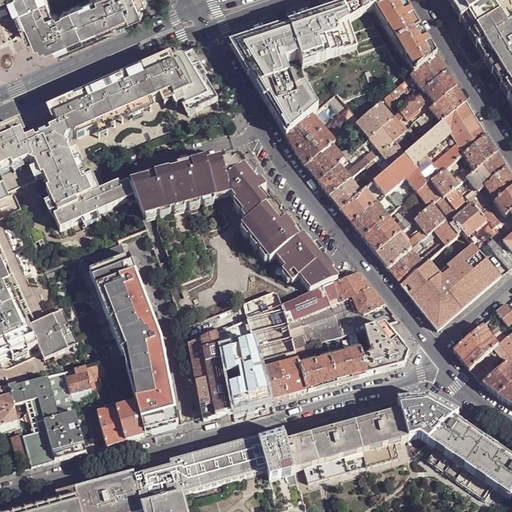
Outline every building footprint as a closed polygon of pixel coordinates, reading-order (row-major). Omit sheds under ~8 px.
[(12,0),(29,40),(34,37),(36,45),(39,43),(43,41),(46,46),(46,48),(54,44),(57,51),(143,12),(140,5),(147,1),(146,0),(12,0)] [(374,12),(374,11),(375,11),(378,10),(401,2),(400,0),(376,0),(371,2),(336,14),(315,21),(293,28),(255,41),(233,49),(242,65),(247,72),(256,88),(266,104),(274,116),(280,127),(287,139),(313,117),(316,113),(306,103),(311,99),(305,90),(298,92),(293,79),(290,80),(285,66),(300,61),(302,66),(315,61),(317,66),(345,56),(342,50),(356,46),(353,36),(368,16),(374,12)] [(445,0),(460,23),(464,20),(472,33),(511,98),(511,34),(509,29),(506,30),(498,17),(492,5),(505,0),(445,0)] [(401,2),(378,10),(383,18),(403,2),(401,2)] [(398,43),(420,29),(403,2),(383,18),(382,19),(392,36),(393,35),(398,43)] [(503,14),(498,17),(506,30),(509,29),(511,28),(503,14)] [(416,74),(437,57),(420,29),(398,43),(402,51),(401,51),(411,67),(412,66),(416,74)] [(468,36),(508,101),(511,98),(472,33),(468,36)] [(356,46),(342,50),(345,56),(358,51),(356,46)] [(425,94),(448,74),(437,57),(416,74),(414,76),(411,79),(424,94),(425,94)] [(58,130),(61,136),(77,142),(96,133),(99,140),(108,135),(106,132),(152,111),(149,105),(162,100),(165,106),(174,102),(177,108),(183,106),(189,117),(219,103),(192,59),(187,62),(185,61),(182,59),(178,59),(170,62),(170,60),(50,113),(54,121),(58,130)] [(315,61),(302,66),(304,70),(317,66),(315,61)] [(436,107),(457,89),(448,74),(425,94),(432,102),(436,107)] [(401,87),(409,96),(414,92),(406,83),(401,87)] [(401,87),(385,101),(393,111),(410,97),(409,96),(401,87)] [(443,124),(466,104),(457,89),(436,107),(431,112),(430,112),(441,126),(443,124)] [(332,100),(343,113),(348,109),(337,96),(332,100)] [(400,115),(404,120),(407,123),(424,109),(425,105),(421,100),(420,98),(400,115)] [(311,99),(306,103),(316,113),(318,112),(311,99)] [(426,107),(431,112),(436,107),(432,102),(426,107)] [(370,141),(382,129),(394,119),(381,104),(359,122),(357,125),(370,141)] [(458,148),(463,157),(480,143),(476,137),(482,132),(471,112),(466,104),(443,124),(450,136),(458,148)] [(354,127),(357,125),(359,122),(348,109),(343,113),(354,127)] [(422,136),(425,139),(433,132),(441,126),(430,112),(414,126),(422,136)] [(395,119),(400,124),(404,120),(400,115),(398,117),(395,119)] [(313,117),(287,139),(296,154),(324,130),(313,117)] [(382,129),(394,143),(402,136),(406,132),(402,128),(399,131),(396,127),(400,124),(395,119),(394,119),(382,129)] [(415,148),(425,159),(450,136),(443,124),(441,126),(433,132),(425,139),(415,148)] [(47,186),(83,173),(76,157),(71,159),(61,136),(58,130),(49,133),(50,137),(36,143),(35,140),(26,143),(23,136),(24,135),(20,127),(0,135),(0,200),(9,198),(7,193),(43,178),(47,186)] [(381,155),(394,143),(382,129),(370,141),(381,155)] [(296,154),(306,168),(332,146),(335,144),(324,130),(296,154)] [(480,143),(486,138),(482,132),(476,137),(480,143)] [(346,134),(340,139),(344,144),(350,139),(348,136),(346,134)] [(394,143),(405,157),(413,150),(402,136),(394,143)] [(474,174),(497,155),(486,138),(480,143),(463,157),(474,174)] [(357,151),(362,147),(359,143),(353,147),(357,151)] [(395,166),(405,158),(405,157),(394,143),(381,155),(392,169),(395,166)] [(306,168),(319,184),(339,167),(341,165),(345,161),(340,155),(332,146),(306,168)] [(416,171),(427,185),(430,183),(431,184),(440,177),(433,169),(425,159),(415,148),(413,150),(405,157),(405,158),(416,171)] [(433,169),(440,177),(445,173),(453,166),(455,164),(463,157),(458,148),(445,159),(433,169)] [(340,155),(345,161),(353,154),(348,149),(340,155)] [(348,174),(352,179),(365,168),(370,174),(379,166),(374,160),(377,158),(372,153),(348,174)] [(386,174),(392,169),(381,155),(377,158),(374,160),(379,166),(381,168),(386,174)] [(480,192),(486,187),(506,170),(497,155),(474,174),(470,178),(467,180),(479,193),(480,192)] [(406,180),(416,171),(405,158),(395,166),(406,180)] [(425,159),(433,169),(445,159),(425,159)] [(132,187),(130,188),(135,201),(137,206),(142,217),(156,213),(170,210),(185,206),(200,202),(214,198),(206,166),(205,162),(190,167),(190,168),(175,172),(175,170),(146,178),(146,180),(147,183),(132,187)] [(190,168),(190,167),(189,165),(187,165),(185,162),(177,164),(177,168),(174,168),(175,170),(175,172),(190,168)] [(323,261),(314,250),(304,238),(301,241),(286,223),(284,224),(278,229),(273,222),(278,218),(269,207),(259,194),(266,189),(260,182),(257,185),(253,179),(244,168),(241,170),(235,162),(231,165),(228,163),(221,164),(221,162),(206,166),(214,198),(215,201),(230,197),(235,203),(244,215),(242,217),(240,218),(245,224),(242,227),(251,239),(261,251),(270,263),(273,260),(283,272),(292,284),(298,279),(310,295),(324,289),(338,283),(331,274),(334,272),(325,260),(323,261)] [(246,166),(244,168),(253,179),(255,177),(254,176),(256,173),(251,166),(247,167),(246,166)] [(389,195),(406,180),(395,166),(392,169),(386,174),(377,182),(374,184),(385,198),(389,195)] [(319,184),(330,198),(350,181),(339,167),(319,184)] [(374,179),(377,182),(386,174),(381,168),(372,176),(374,179)] [(486,187),(496,204),(511,190),(511,179),(506,170),(486,187)] [(414,190),(417,193),(427,185),(416,171),(406,180),(414,190)] [(83,173),(47,186),(49,191),(46,192),(52,205),(55,213),(57,217),(54,218),(60,232),(83,222),(96,217),(128,204),(135,201),(130,188),(129,186),(120,190),(118,186),(98,196),(91,182),(82,186),(79,180),(84,177),(83,173)] [(443,197),(445,199),(453,192),(457,188),(445,173),(440,177),(431,184),(442,198),(443,197)] [(463,183),(467,180),(470,178),(466,173),(459,178),(463,183)] [(132,184),(132,187),(147,183),(146,180),(145,181),(142,178),(134,180),(133,184),(132,184)] [(369,189),(374,184),(377,182),(374,179),(366,186),(369,189)] [(330,198),(342,212),(362,195),(350,181),(330,198)] [(430,209),(432,206),(437,202),(442,198),(431,184),(430,183),(427,185),(417,193),(430,209)] [(510,215),(511,213),(511,190),(496,204),(506,219),(510,215)] [(342,212),(352,226),(377,205),(366,191),(362,195),(342,212)] [(456,213),(465,205),(455,194),(453,192),(445,199),(456,213)] [(472,206),(473,206),(484,197),(480,192),(479,193),(469,202),(472,206)] [(377,205),(388,218),(400,208),(389,195),(385,198),(377,205)] [(450,218),(456,213),(445,199),(443,197),(442,198),(437,202),(450,218)] [(214,201),(215,201),(214,198),(200,202),(200,205),(202,205),(204,207),(213,205),(214,201)] [(198,205),(200,205),(200,202),(185,206),(186,209),(187,209),(190,211),(198,209),(198,205)] [(481,216),(488,210),(491,208),(487,202),(476,210),(481,216)] [(241,216),(242,217),(244,215),(235,203),(233,205),(234,206),(233,210),(238,217),(241,216)] [(55,213),(52,205),(47,208),(50,215),(55,213)] [(271,205),(269,207),(278,218),(279,217),(280,216),(280,215),(280,212),(276,206),(272,206),(271,205)] [(352,226),(363,239),(388,218),(377,205),(352,226)] [(412,224),(415,221),(428,210),(423,205),(407,219),(412,224)] [(185,206),(170,210),(171,213),(173,212),(176,215),(184,213),(184,210),(186,209),(185,206)] [(435,231),(445,222),(432,206),(430,209),(428,210),(415,221),(425,234),(428,237),(435,231)] [(463,233),(468,239),(481,228),(487,223),(481,216),(476,210),(473,206),(472,206),(453,222),(454,224),(463,233)] [(170,210),(156,213),(157,216),(158,216),(161,219),(169,216),(170,213),(171,213),(170,210)] [(487,223),(494,230),(500,225),(488,210),(481,216),(487,223)] [(156,213),(142,217),(143,220),(144,220),(146,223),(155,220),(155,217),(157,216),(156,213)] [(395,216),(401,223),(404,221),(398,214),(395,216)] [(83,222),(85,227),(98,222),(96,217),(83,222)] [(278,229),(284,224),(279,217),(278,218),(273,222),(278,229)] [(363,239),(376,255),(399,235),(400,234),(396,228),(388,218),(363,239)] [(401,223),(406,229),(412,224),(407,219),(405,221),(404,221),(401,223)] [(458,237),(450,227),(448,225),(445,222),(435,231),(438,235),(444,242),(447,247),(458,237)] [(396,228),(400,234),(406,229),(401,223),(396,228)] [(488,236),(494,231),(494,230),(487,223),(481,228),(488,236)] [(450,227),(458,237),(463,233),(454,224),(450,227)] [(248,239),(249,241),(251,239),(242,227),(239,228),(240,230),(239,233),(244,240),(248,239)] [(438,235),(435,231),(428,237),(426,239),(421,243),(425,247),(438,235)] [(504,242),(504,243),(511,236),(511,232),(502,240),(504,242)] [(409,243),(414,249),(417,246),(421,243),(426,239),(423,236),(421,233),(409,243)] [(376,255),(389,271),(411,251),(406,244),(399,235),(376,255)] [(257,251),(259,253),(261,251),(251,239),(249,241),(250,242),(248,245),(254,252),(257,251)] [(437,248),(441,252),(447,247),(444,242),(437,248)] [(511,269),(511,251),(504,243),(504,242),(494,250),(510,270),(511,269)] [(417,246),(422,252),(425,248),(425,247),(421,243),(417,246)] [(136,404),(145,436),(176,426),(168,387),(167,388),(157,339),(158,338),(155,331),(154,331),(135,282),(136,281),(128,258),(122,244),(90,257),(95,270),(127,353),(137,403),(135,403),(136,404)] [(411,298),(438,332),(501,278),(473,246),(448,268),(440,274),(430,262),(429,262),(424,266),(401,286),(402,287),(405,284),(410,290),(414,296),(411,298)] [(411,251),(416,256),(422,252),(417,246),(414,249),(411,251)] [(325,255),(320,248),(317,249),(316,248),(314,250),(323,261),(325,260),(324,259),(325,255)] [(430,262),(441,252),(437,248),(426,258),(429,262),(430,262)] [(268,265),(270,263),(261,251),(259,253),(258,257),(263,264),(267,263),(268,265)] [(389,271),(401,286),(424,266),(416,256),(411,251),(389,271)] [(111,391),(117,410),(136,404),(135,403),(137,403),(127,353),(95,270),(90,257),(47,273),(57,297),(64,313),(73,334),(79,346),(80,348),(88,368),(104,363),(108,378),(111,391)] [(37,349),(44,364),(80,348),(79,346),(73,334),(64,313),(28,329),(0,265),(0,358),(8,355),(24,348),(27,354),(37,349)] [(290,285),(292,284),(283,272),(281,274),(281,275),(280,278),(285,285),(289,284),(290,285)] [(373,291),(359,274),(345,280),(338,283),(324,289),(331,307),(353,299),(373,291)] [(402,287),(411,298),(414,296),(410,290),(405,284),(402,287)] [(284,313),(287,326),(331,307),(324,289),(310,295),(299,299),(299,300),(298,300),(292,303),(282,307),(284,313)] [(385,307),(373,291),(353,299),(359,314),(364,316),(385,307)] [(247,322),(259,364),(265,363),(277,359),(288,356),(295,354),(294,350),(287,326),(284,313),(282,307),(278,297),(278,295),(274,294),(243,306),(247,322)] [(334,339),(344,337),(339,325),(331,307),(287,326),(294,350),(305,347),(315,345),(325,342),(334,339)] [(511,314),(506,307),(497,315),(508,328),(511,325),(511,314)] [(454,352),(470,371),(495,351),(498,348),(485,330),(490,326),(496,333),(501,330),(492,319),(454,352)] [(259,364),(247,322),(214,336),(222,359),(226,386),(232,415),(270,404),(261,372),(259,364)] [(363,360),(367,377),(398,369),(404,367),(408,355),(403,350),(395,339),(389,332),(385,326),(376,329),(366,332),(371,353),(373,352),(374,356),(363,360)] [(500,346),(508,339),(503,333),(496,338),(500,342),(498,343),(500,346)] [(198,394),(226,386),(222,359),(214,336),(201,342),(189,346),(198,393),(198,394)] [(395,339),(403,350),(405,348),(396,337),(395,339)] [(500,346),(511,360),(511,343),(508,339),(500,346)] [(306,353),(305,347),(294,350),(295,354),(295,356),(306,353)] [(28,356),(27,354),(24,348),(8,355),(12,363),(28,356)] [(367,377),(363,360),(360,351),(339,357),(330,359),(337,385),(367,377)] [(474,376),(477,380),(492,367),(501,359),(495,351),(470,371),(474,376)] [(337,385),(330,359),(320,362),(299,368),(306,393),(337,385)] [(306,393),(299,368),(297,362),(279,367),(288,399),(306,394),(306,393)] [(108,378),(104,363),(88,368),(85,368),(87,375),(89,383),(94,382),(101,380),(108,378)] [(482,386),(497,398),(511,385),(511,366),(509,363),(497,374),(482,386)] [(270,404),(288,399),(279,367),(266,371),(261,372),(270,404)] [(477,380),(482,386),(497,374),(492,367),(477,380)] [(87,375),(85,368),(74,372),(76,379),(87,375)] [(50,398),(70,393),(67,381),(65,374),(44,379),(50,398)] [(71,397),(92,391),(89,383),(87,375),(76,379),(67,381),(70,393),(71,397)] [(107,392),(111,391),(108,378),(101,380),(103,384),(105,383),(107,392)] [(38,401),(50,398),(44,379),(16,387),(8,389),(10,396),(13,408),(25,405),(30,404),(38,401)] [(511,385),(497,398),(511,407),(511,385)] [(203,422),(232,415),(226,386),(198,394),(203,422)] [(76,415),(71,397),(70,393),(50,398),(56,420),(76,415)] [(4,398),(0,398),(0,427),(18,423),(13,408),(10,396),(4,398)] [(38,401),(44,423),(56,420),(50,398),(38,401)] [(409,443),(426,445),(434,451),(493,491),(508,502),(511,499),(511,453),(457,416),(429,400),(398,403),(409,443)] [(43,467),(55,463),(53,455),(44,423),(38,401),(30,404),(39,435),(34,436),(43,467)] [(351,416),(355,427),(401,414),(398,403),(351,416)] [(25,405),(34,436),(39,435),(30,404),(25,405)] [(117,410),(126,444),(145,439),(145,436),(136,404),(117,410)] [(13,408),(18,423),(19,430),(21,436),(22,439),(34,436),(25,405),(13,408)] [(108,449),(126,444),(117,410),(98,415),(106,445),(108,449)] [(401,414),(355,427),(362,455),(395,447),(409,443),(401,414)] [(56,420),(65,452),(85,446),(76,415),(56,420)] [(351,416),(284,434),(284,435),(287,445),(355,427),(351,416)] [(44,423),(53,455),(65,452),(56,420),(44,423)] [(355,427),(287,445),(295,474),(299,473),(362,455),(355,427)] [(266,476),(268,482),(295,475),(295,474),(287,445),(284,435),(284,434),(257,441),(257,443),(266,474),(266,476)] [(22,439),(21,436),(16,438),(11,439),(18,466),(23,464),(28,463),(22,439)] [(43,467),(34,436),(22,439),(28,463),(31,471),(43,467)] [(257,443),(257,441),(169,465),(170,467),(257,443)] [(185,511),(181,497),(183,497),(266,474),(257,443),(170,467),(169,465),(152,469),(153,473),(154,475),(136,480),(134,481),(133,477),(76,493),(81,511),(185,511)] [(67,460),(87,455),(85,448),(85,446),(65,452),(67,460)] [(87,455),(94,453),(92,446),(85,448),(87,455)] [(362,455),(367,470),(398,461),(395,447),(362,455)] [(426,464),(474,496),(484,504),(493,491),(434,451),(426,464)] [(55,463),(67,460),(65,452),(53,455),(55,463)] [(134,475),(75,491),(76,493),(133,477),(134,481),(136,480),(154,475),(153,473),(135,478),(134,475)] [(186,511),(183,498),(266,476),(266,474),(183,497),(181,497),(185,511),(186,511)] [(81,511),(76,493),(58,497),(59,504),(28,511),(81,511)] [(0,511),(28,511),(59,504),(58,497),(0,511)]
